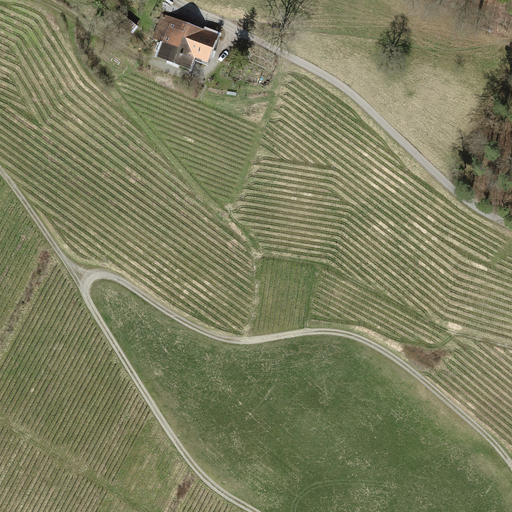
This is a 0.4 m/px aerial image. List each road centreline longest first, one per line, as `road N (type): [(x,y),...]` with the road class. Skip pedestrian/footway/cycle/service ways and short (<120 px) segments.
road 1 (track): [(77,279),(107,274),(227,340),(327,331),(373,345),(430,385),(511,467)]
road 2 (track): [(254,511),(196,468),(0,169)]
road 3 (track): [(511,226),(460,197),(321,72),(179,0)]
road 4 (track): [(38,0),(183,72),(208,72),(237,29)]
road 5 (track): [(511,345),(411,316),(323,268)]
